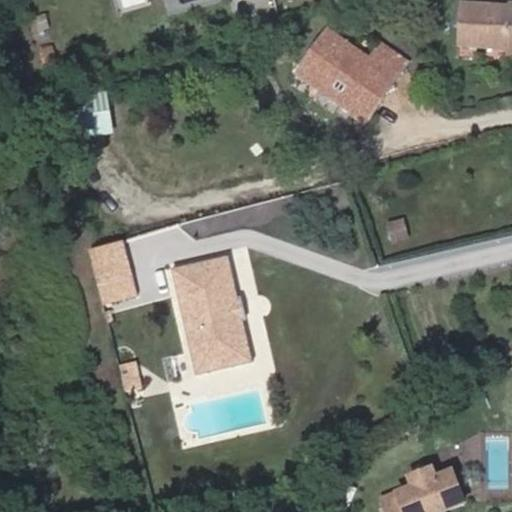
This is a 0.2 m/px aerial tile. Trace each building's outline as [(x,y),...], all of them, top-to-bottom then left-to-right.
[(511,15),(511,8),(459,5),(457,45),(508,49),(508,57),(511,57),(511,15)] [(48,28),(44,17),(37,19),(41,30),(48,28)] [(390,88),(406,65),(379,46),(371,57),(367,63),(352,53),(356,47),(329,29),(298,74),(353,112),(376,78),(390,88)] [(56,60),(52,47),(42,49),(45,63),(56,60)] [(371,57),(356,47),(352,53),(367,63),(371,57)] [(367,121),(390,88),(376,78),(353,112),(367,121)] [(106,116),(102,87),(81,90),(85,119),(106,116)] [(406,238),(402,222),(389,225),(393,242),(406,238)] [(131,278),(122,243),(89,252),(98,287),(131,278)] [(254,364),(244,323),(247,322),(241,298),(238,298),(228,256),(172,270),(196,377),(254,364)] [(136,298),(131,278),(98,287),(103,307),(136,298)] [(141,389),(135,363),(120,367),(126,393),(141,389)] [(442,511),(463,504),(451,474),(434,481),(430,471),(409,480),(413,489),(381,502),(385,511),(442,511)]
